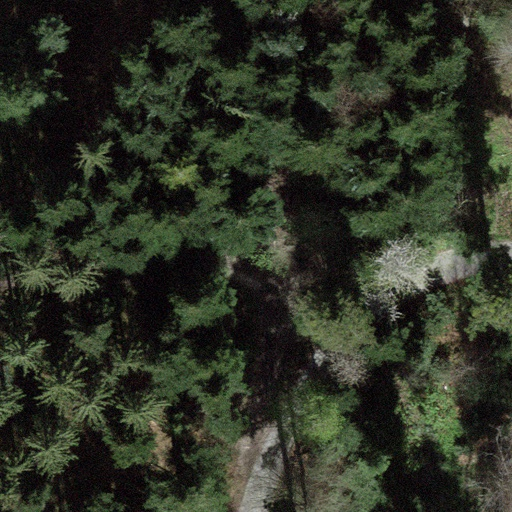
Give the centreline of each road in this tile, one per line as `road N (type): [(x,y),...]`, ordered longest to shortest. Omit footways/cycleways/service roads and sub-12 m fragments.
road 1 (track): [(262,508),(259,438),(292,271),(283,149),(253,0)]
road 2 (track): [(261,511),(285,428),(343,331),(416,275),(511,256)]
road 3 (track): [(0,277),(292,271)]
